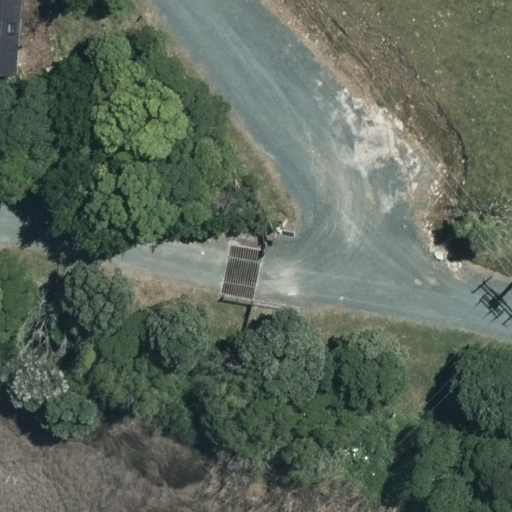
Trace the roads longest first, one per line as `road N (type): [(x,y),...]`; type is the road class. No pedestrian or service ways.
road 1 (track): [(0,240),(50,235),(511,326)]
road 2 (track): [(380,294),(210,87),(162,0)]
